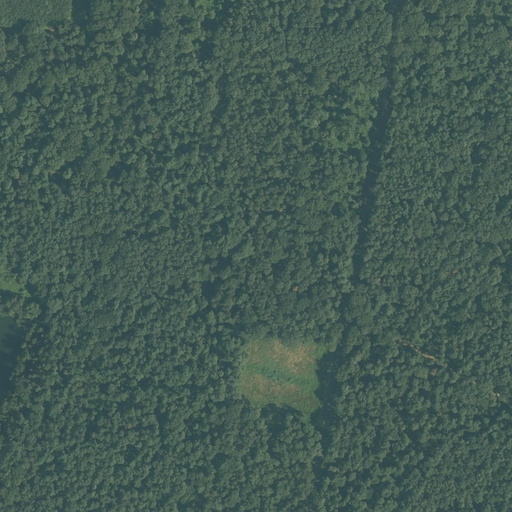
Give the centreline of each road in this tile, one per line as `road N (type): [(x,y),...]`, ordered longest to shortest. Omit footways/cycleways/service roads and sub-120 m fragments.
road 1 (track): [(67,286),(91,180),(341,224),(511,242)]
road 2 (tertiary): [(310,511),(378,145),(396,0)]
road 3 (track): [(55,71),(231,34),(347,30),(380,14),(386,0)]
road 4 (track): [(137,0),(91,180)]
road 5 (track): [(0,457),(67,286)]
road 6 (track): [(505,402),(347,312)]
